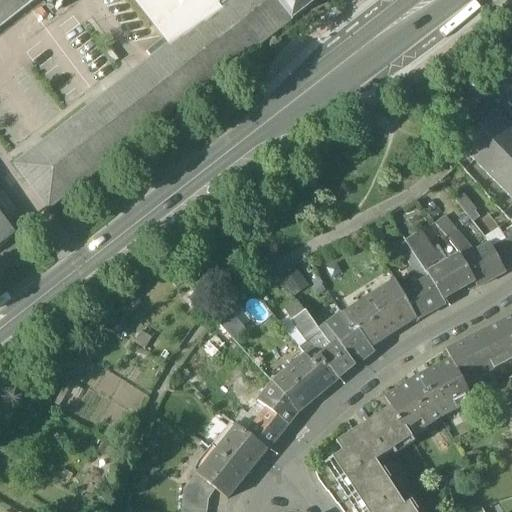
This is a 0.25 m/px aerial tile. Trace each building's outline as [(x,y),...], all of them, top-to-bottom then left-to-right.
[(0,0),(0,24),(30,0),(133,0),(169,45),(15,167),(48,211),(292,21),(275,0),(0,0)] [(275,0),(292,21),(318,0),(275,0)] [(458,54),(444,65),(448,71),(462,59),(458,54)] [(511,113),(504,106),(497,113),(496,112),(460,147),(511,200),(511,113)] [(475,213),(462,197),(455,202),(473,224),(478,220),(473,214),(475,213)] [(0,248),(15,237),(0,217),(0,248)] [(405,244),(429,280),(443,303),(475,285),(475,284),(460,258),(436,272),(431,267),(439,261),(424,239),(429,236),(425,229),(405,243),(405,244)] [(486,242),(489,244),(472,253),(457,233),(447,241),(460,258),(475,284),(475,285),(477,289),(505,274),(498,262),(510,254),(511,252),(511,242),(510,238),(505,241),(501,234),(486,242)] [(405,272),(414,288),(402,294),(416,320),(417,321),(445,306),(443,303),(429,280),(405,244),(397,250),(403,260),(404,259),(410,269),(405,272)] [(511,257),(510,254),(498,262),(505,274),(511,270),(511,257)] [(284,277),(291,295),(308,288),(301,271),(284,277)] [(395,282),(342,316),(353,334),(356,331),(371,350),(416,320),(402,294),(395,282)] [(296,302),(283,312),(291,322),(305,313),(296,302)] [(320,334),(305,313),(291,322),(307,343),(320,334)] [(353,334),(342,316),(334,323),(320,334),(332,349),(338,345),(353,334)] [(511,364),(511,363),(511,317),(446,351),(451,361),(463,387),(511,364)] [(371,350),(356,331),(353,334),(338,345),(355,367),(373,353),(371,350)] [(320,359),(307,343),(299,349),(306,357),(313,366),(320,359)] [(355,367),(338,345),(332,349),(320,359),(321,359),(338,380),(355,367)] [(306,357),(272,385),(285,399),(297,415),(338,380),(321,359),(320,359),(313,366),(306,357)] [(451,361),(417,379),(440,421),(472,404),(463,387),(451,361)] [(417,379),(385,399),(392,409),(411,439),(440,421),(417,379)] [(267,411),(246,435),(267,452),(297,415),(285,399),(272,385),(258,403),(267,411)] [(360,429),(356,432),(376,463),(380,460),(393,452),(396,456),(415,444),(411,439),(392,409),(360,429)] [(246,435),(236,427),(216,451),(247,477),(267,452),(246,435)] [(339,487),(376,463),(356,432),(338,443),(344,453),(325,465),(339,487)] [(247,477),(216,451),(196,476),(215,491),(227,501),(247,477)] [(354,511),(366,511),(395,494),(388,483),(391,481),(384,471),(382,472),(376,463),(339,487),(354,511)] [(215,491),(196,476),(184,491),(208,501),(215,491)] [(207,511),(208,501),(184,491),(181,511),(182,511),(189,511),(207,511)] [(417,511),(412,503),(405,508),(395,494),(366,511),(417,511)]
